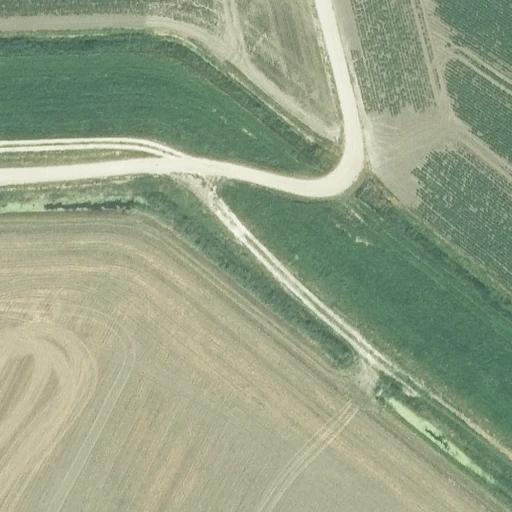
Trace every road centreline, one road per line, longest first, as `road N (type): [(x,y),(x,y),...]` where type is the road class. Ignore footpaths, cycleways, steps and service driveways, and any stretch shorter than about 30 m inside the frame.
road 1 (track): [(193,168),(252,241),(511,455)]
road 2 (track): [(325,0),(363,154),(349,184),(320,196),(193,168)]
road 3 (track): [(193,168),(133,148),(0,151)]
road 4 (track): [(193,168),(0,182)]
